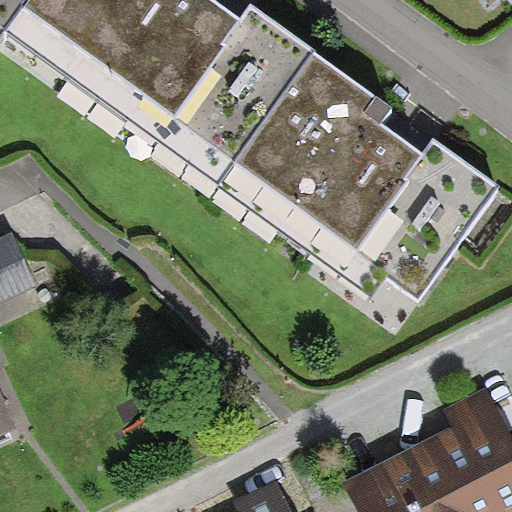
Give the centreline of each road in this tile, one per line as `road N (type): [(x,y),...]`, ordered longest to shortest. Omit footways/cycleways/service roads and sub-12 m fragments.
road 1 (residential): [(511,322),(136,511)]
road 2 (residential): [(363,0),(511,112)]
